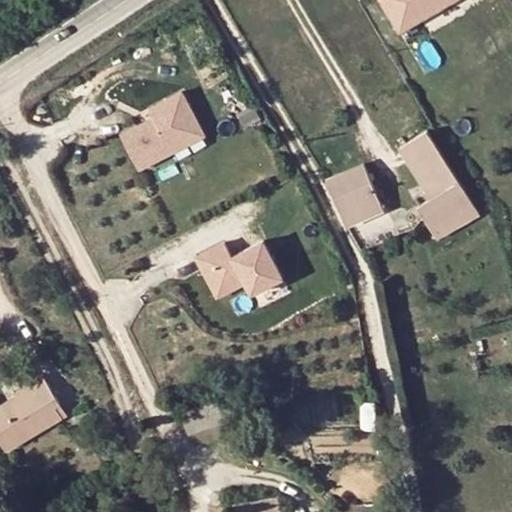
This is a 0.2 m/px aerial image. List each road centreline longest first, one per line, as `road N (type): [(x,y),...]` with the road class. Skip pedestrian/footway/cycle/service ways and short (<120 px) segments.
road 1 (residential): [(209,0),(365,283),(415,511)]
road 2 (residential): [(0,113),(150,398),(200,511)]
road 3 (unknown): [(296,0),(393,165)]
road 4 (tertiary): [(0,83),(127,0)]
